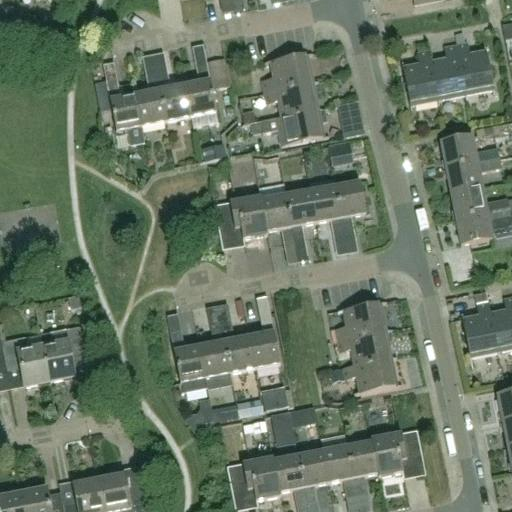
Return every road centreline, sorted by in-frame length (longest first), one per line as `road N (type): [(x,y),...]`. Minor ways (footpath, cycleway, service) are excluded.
road 1 (residential): [(475,511),(416,257)]
road 2 (residential): [(416,257),(351,7)]
road 3 (residential): [(113,52),(351,7)]
road 4 (residential): [(180,299),(416,257)]
road 5 (residential): [(0,447),(122,425)]
